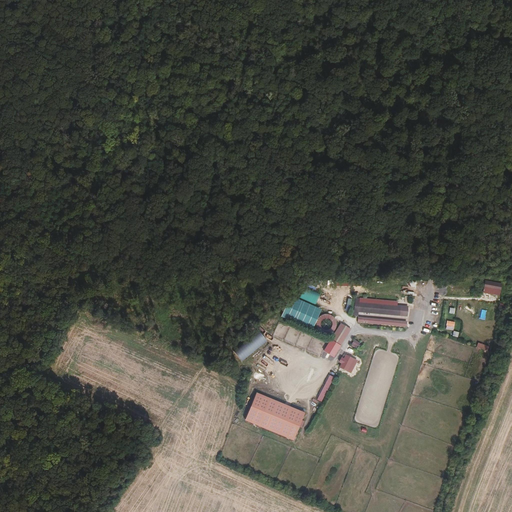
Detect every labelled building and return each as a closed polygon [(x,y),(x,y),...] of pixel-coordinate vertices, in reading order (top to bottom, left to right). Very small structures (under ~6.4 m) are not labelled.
[(501,287),(503,279),(487,276),(485,284),(501,287)] [(300,299),(317,303),(319,292),(303,288),(300,299)] [(401,312),(402,301),(361,297),(361,294),(357,293),(355,311),(360,312),(360,308),(401,312)] [(320,312),(322,308),(290,296),(282,316),(314,329),(331,336),(338,319),(320,312)] [(407,326),(407,320),(358,317),(358,323),(407,326)] [(340,345),(351,329),(341,323),(331,338),(340,345)] [(358,345),(362,340),(356,336),(353,341),(358,345)] [(476,348),(488,350),(489,344),(478,342),(476,348)]
